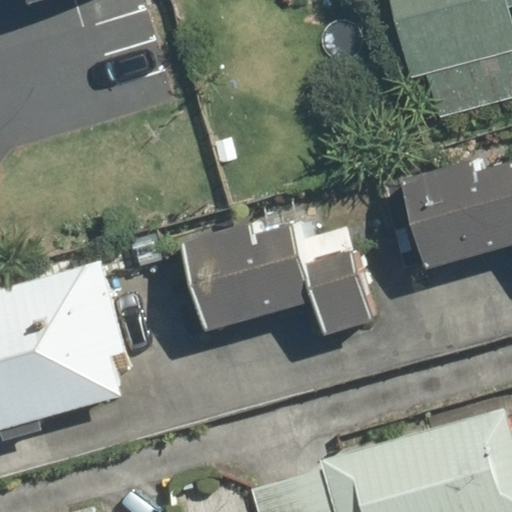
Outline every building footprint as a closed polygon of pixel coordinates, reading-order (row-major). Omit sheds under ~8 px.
[(23,0),(26,8),(53,0),(23,0)] [(511,0),(378,0),(402,96),(425,91),(433,125),(511,105),(511,0)] [(416,254),(424,277),(511,250),(511,179),(508,167),(477,176),(473,163),(379,192),(399,259),(416,254)] [(258,224),(176,247),(200,341),(309,312),(316,340),(377,324),(357,250),(298,265),(289,231),(262,238),(258,224)] [(0,435),(118,404),(108,367),(127,362),(101,265),(0,291),(0,435)] [(511,511),(511,468),(496,409),(248,475),(257,511),(511,511)]
